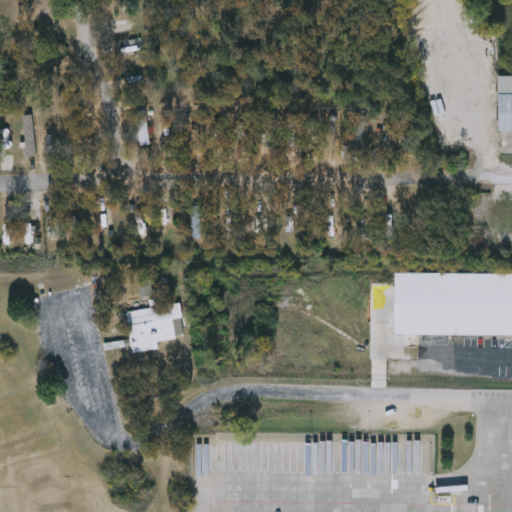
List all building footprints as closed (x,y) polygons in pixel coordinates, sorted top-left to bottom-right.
[(511,127),(499,128),(498,73),(511,73),(511,127)] [(147,108),(148,142),(136,143),(135,108),(147,108)] [(275,144),(263,144),(263,110),(275,110),(275,144)] [(33,113),(33,152),(23,153),(23,113),(33,113)] [(68,121),(79,121),(80,154),(69,155),(68,121)] [(104,123),(106,152),(94,152),(93,123),(104,123)] [(129,202),(139,199),(147,233),(136,235),(129,202)] [(230,234),(222,234),(222,202),(230,202),(230,234)] [(200,234),(192,234),(192,204),(200,204),(200,234)] [(55,206),(55,250),(46,250),(46,206),(55,206)] [(32,249),(22,249),(21,207),(31,207),(32,249)] [(255,208),(263,208),(263,234),(255,234),(255,208)] [(511,336),(393,336),(393,273),(511,273),(511,336)] [(126,311),(146,307),(146,306),(180,301),(185,336),(158,341),(159,348),(133,352),(132,346),(106,351),(104,341),(130,337),(126,311)]
